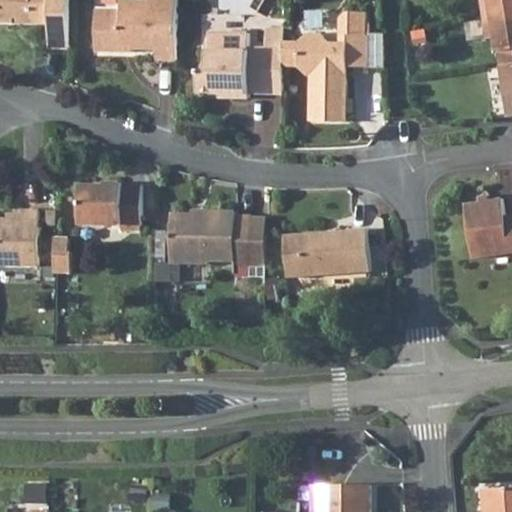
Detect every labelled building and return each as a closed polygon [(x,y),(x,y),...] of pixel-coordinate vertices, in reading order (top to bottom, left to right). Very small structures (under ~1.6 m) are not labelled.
[(71,49),(72,0),(0,0),(0,22),(17,23),(17,18),(52,19),(51,23),(51,49),(71,49)] [(178,61),(179,0),(151,0),(152,1),(124,0),(124,10),(99,9),(98,52),(130,53),(130,47),(136,47),(137,50),(159,50),(159,60),(178,61)] [(278,2),(275,0),(255,0),(253,4),(270,15),(278,2)] [(511,0),(483,0),(486,18),(511,14),(511,0)] [(286,42),(285,66),(301,66),(310,75),(313,75),(312,121),(348,122),(350,79),(344,78),(344,67),(370,67),(371,35),(369,35),(369,13),(350,12),(343,18),(343,43),(333,43),(325,34),(311,34),(301,42),(286,42)] [(489,40),(498,39),(502,67),(511,65),(511,14),(486,18),(489,40)] [(251,98),(251,92),(285,93),(285,66),(286,42),(286,30),(268,29),(268,48),(251,48),(251,33),(216,32),(215,50),(210,50),(210,70),(203,70),(203,93),(232,94),(232,98),(251,98)] [(511,65),(502,67),(508,114),(511,113),(511,65)] [(127,183),(109,183),(109,185),(85,185),(84,224),(125,225),(125,230),(145,230),(145,185),(127,185),(127,183)] [(475,258),(511,253),(511,215),(507,216),(505,199),(492,201),(482,202),(467,204),(475,258)] [(0,265),(42,267),(43,210),(23,210),(23,214),(23,219),(11,218),(0,218),(0,265)] [(239,212),(206,212),(206,215),(175,214),(174,262),(211,263),(211,259),(237,260),(237,273),(243,273),(243,266),(255,267),(255,265),(255,218),(255,217),(239,216),(239,212)] [(270,218),(255,218),(255,265),(269,265),(270,218)] [(290,277),(374,271),(370,229),(287,235),(290,277)] [(72,240),(59,240),(59,273),(74,274),(75,254),(72,254),(72,240)] [(372,511),(372,485),(315,484),(314,511),(372,511)] [(511,511),(511,487),(484,489),(486,509),(493,509),(493,511),(511,511)]
